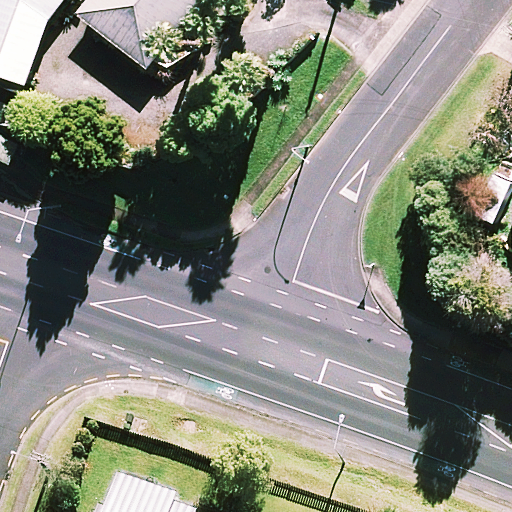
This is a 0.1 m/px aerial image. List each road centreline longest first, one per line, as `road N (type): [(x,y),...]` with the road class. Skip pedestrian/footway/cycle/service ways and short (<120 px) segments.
road 1 (residential): [(472,0),(342,168),(271,352)]
road 2 (secondary): [(511,439),(271,352)]
road 3 (secondary): [(271,352),(31,274)]
